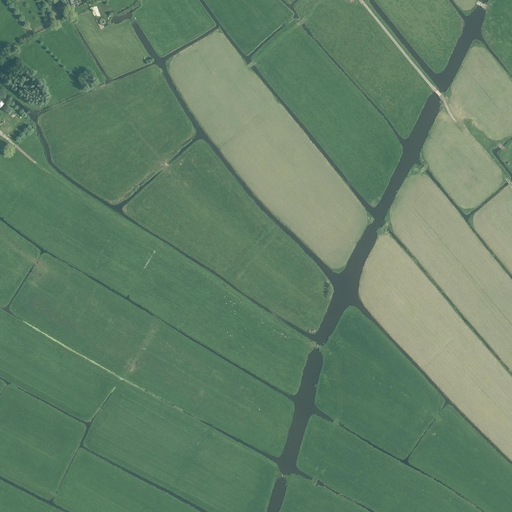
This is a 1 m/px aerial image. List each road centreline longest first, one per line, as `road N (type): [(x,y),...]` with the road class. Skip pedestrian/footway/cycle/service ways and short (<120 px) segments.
road 1 (track): [(333,356),(63,184),(0,132)]
road 2 (track): [(511,84),(460,123),(361,0)]
road 3 (track): [(276,474),(312,487),(339,417),(333,356)]
road 4 (track): [(125,389),(0,315)]
road 5 (track): [(441,420),(333,356)]
